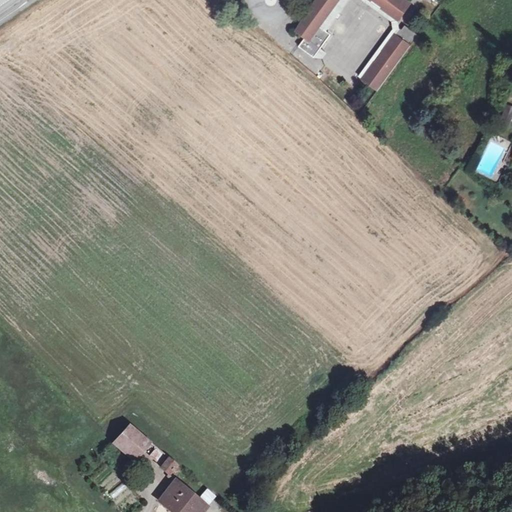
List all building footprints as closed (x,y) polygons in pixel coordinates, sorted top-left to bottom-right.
[(305,37),(298,46),(314,57),(320,48),(331,34),(325,30),(320,26),(339,0),(316,0),(296,31),(305,37)] [(339,0),(320,26),(325,30),(346,0),(362,0),(392,21),(393,21),(397,21),(381,9),(382,7),(372,0),(371,1),(368,0),(339,0)] [(368,0),(371,1),(372,0),(382,7),(381,9),(397,21),(410,3),(405,0),(368,0)] [(378,90),(418,35),(405,25),(401,29),(396,35),(394,34),(381,51),(382,52),(375,62),(374,61),(362,78),(378,90)] [(359,76),(362,78),(374,61),(375,62),(382,52),(381,51),(394,34),(396,35),(401,29),(394,29),(393,29),(359,76)] [(320,48),(314,57),(321,57),(325,52),(320,48)] [(508,125),(511,112),(511,107),(507,105),(501,123),(508,125)] [(129,424),(114,440),(113,442),(132,458),(149,440),(129,424)] [(163,465),(170,458),(158,448),(152,455),(163,465)] [(177,464),(170,458),(163,465),(162,467),(169,473),(177,464)] [(195,511),(202,504),(197,499),(176,481),(160,500),(173,511),(195,511)] [(123,484),(109,493),(112,498),(126,489),(123,484)] [(197,499),(202,504),(215,496),(206,488),(197,499)]
